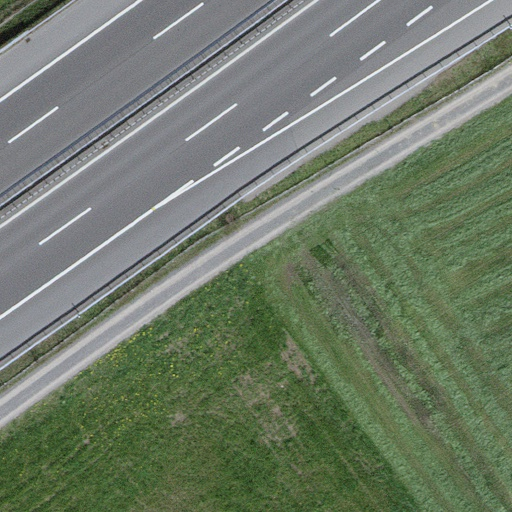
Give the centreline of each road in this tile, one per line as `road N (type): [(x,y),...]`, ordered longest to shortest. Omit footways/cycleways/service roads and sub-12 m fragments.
road 1 (track): [(0,458),(511,80)]
road 2 (motorway): [(0,277),(385,0)]
road 3 (motorway): [(203,0),(0,147)]
